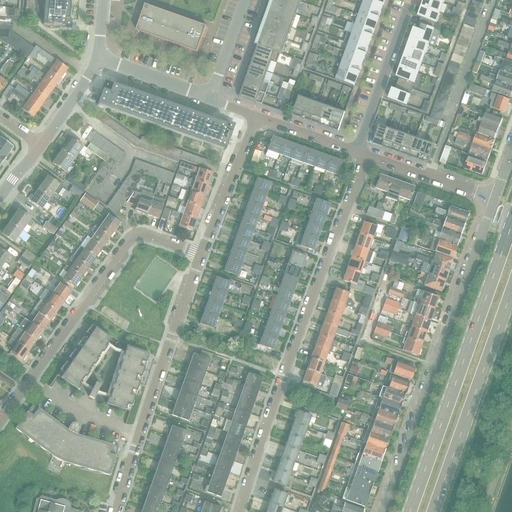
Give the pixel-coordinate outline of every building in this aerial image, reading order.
[(26,0),(25,11),(33,17),(34,0),(26,0)] [(47,0),(46,25),(60,26),(60,28),(74,29),(74,31),(75,31),(75,28),(74,27),(74,25),(73,24),(72,22),(72,19),(68,19),(68,18),(66,18),(67,0),(47,0)] [(273,0),(258,45),(282,54),(301,0),(273,0)] [(372,0),(363,0),(361,6),(380,13),(384,4),(372,0)] [(434,0),(423,0),(421,6),(440,13),(443,3),(434,0)] [(472,0),(470,6),(481,10),(483,4),(472,0)] [(338,8),(332,6),(327,4),(325,10),(335,14),(338,8)] [(206,26),(149,6),(146,5),(142,15),(141,15),(136,30),(197,52),(203,37),(202,37),(206,26)] [(361,6),(358,15),(377,22),(380,13),(361,6)] [(423,18),(421,24),(434,28),(436,23),(440,13),(421,6),(418,16),(423,18)] [(470,6),(468,12),(479,15),(481,10),(470,6)] [(468,12),(466,18),(477,22),(479,15),(468,12)] [(358,15),(355,24),(374,31),(377,22),(358,15)] [(466,18),(464,23),(475,27),(477,22),(466,18)] [(496,21),(492,19),(488,30),(494,32),(498,22),(496,21)] [(464,23),(462,28),(473,32),(475,27),(464,23)] [(0,29),(9,30),(12,32),(12,25),(0,24),(0,29)] [(355,24),(352,33),(371,40),(374,31),(355,24)] [(414,28),(410,38),(428,44),(434,47),(440,31),(434,28),(421,24),(419,30),(414,28)] [(462,28),(460,34),(471,37),(473,32),(462,28)] [(0,38),(5,42),(12,32),(9,30),(0,29),(0,38)] [(12,32),(5,42),(10,45),(17,36),(12,32)] [(352,33),(349,42),(367,49),(371,40),(352,33)] [(460,34),(458,39),(469,43),(471,37),(460,34)] [(17,36),(10,45),(14,48),(21,39),(17,36)] [(410,38),(407,47),(425,54),(428,44),(410,38)] [(21,39),(14,48),(18,51),(25,42),(21,39)] [(336,48),(345,51),(364,58),(367,49),(349,42),(339,39),(336,48)] [(458,39),(456,45),(467,49),(469,43),(458,39)] [(500,41),(498,45),(510,50),(511,50),(511,43),(511,46),(500,41)] [(25,42),(18,51),(23,54),(30,45),(25,42)] [(30,45),(23,54),(27,58),(29,55),(34,48),(30,45)] [(252,55),(254,56),(254,55),(271,61),(277,63),(280,54),(282,54),(258,45),(256,50),(254,49),(252,55)] [(456,45),(455,50),(465,53),(467,49),(456,45)] [(490,54),(495,56),(511,62),(511,50),(510,50),(498,45),(498,46),(509,50),(508,55),(494,50),(493,52),(491,52),(490,54)] [(34,48),(29,55),(34,59),(37,54),(53,65),(50,70),(60,78),(67,68),(36,46),(34,48)] [(407,47),(403,57),(421,64),(425,54),(407,47)] [(455,50),(453,55),(463,59),(465,53),(455,50)] [(345,51),(342,60),(361,67),(364,58),(345,51)] [(480,51),(476,62),(481,64),(485,53),(480,51)] [(248,65),(251,66),(251,65),(267,71),(271,61),(254,55),(254,56),(252,60),(250,59),(248,65)] [(453,55),(450,61),(461,64),(463,59),(453,55)] [(511,62),(495,56),(494,61),(503,64),(501,71),(511,74),(511,62)] [(403,57),(400,67),(418,73),(421,64),(403,57)] [(5,63),(0,69),(5,72),(9,66),(11,62),(7,60),(5,63)] [(342,60),(339,69),(358,76),(361,67),(342,60)] [(450,61),(449,66),(459,70),(461,64),(450,61)] [(481,64),(476,62),(472,72),(477,74),(481,64)] [(245,75),(247,76),(247,75),(264,81),(267,71),(251,65),(251,66),(249,70),(247,69),(245,75)] [(449,66),(447,72),(457,75),(459,70),(449,66)] [(402,79),(400,84),(412,89),(414,83),(418,73),(400,67),(396,77),(402,79)] [(33,68),(31,72),(54,88),(60,78),(50,70),(45,76),(33,68)] [(358,76),(339,69),(335,79),(354,86),(358,76)] [(491,74),(489,78),(511,86),(511,74),(501,71),(498,77),(491,74)] [(54,88),(31,72),(27,76),(40,85),(36,90),(47,98),(54,88)] [(447,72),(445,77),(455,81),(457,75),(447,72)] [(247,75),(247,76),(245,80),(243,80),(241,85),(243,86),(266,94),(269,83),(264,81),(247,75)] [(511,93),(511,86),(489,78),(482,75),(480,80),(494,85),(492,91),(510,98),(511,93)] [(445,77),(442,83),(453,87),(455,81),(445,77)] [(99,102),(181,131),(225,147),(224,150),(225,150),(231,134),(233,134),(238,121),(238,120),(237,120),(236,120),(234,120),(232,121),(230,121),(227,120),(226,124),(225,123),(224,126),(177,109),(178,106),(113,83),(112,86),(111,85),(110,85),(108,86),(106,86),(104,86),(101,85),(99,93),(101,93),(97,104),(98,105),(99,102)] [(442,83),(440,88),(451,92),(453,87),(442,83)] [(412,89),(400,84),(398,90),(392,88),(388,99),(407,105),(410,95),(412,89)] [(484,96),(487,89),(471,84),(468,90),(484,96)] [(8,99),(12,93),(26,103),(22,109),(33,117),(40,107),(17,91),(9,85),(2,95),(8,99)] [(266,94),(243,86),(242,91),(239,90),(237,95),(262,104),(266,94)] [(20,87),(17,91),(40,107),(47,98),(36,90),(32,96),(20,87)] [(440,88),(438,94),(449,98),(451,92),(440,88)] [(489,107),(494,109),(505,113),(510,100),(499,96),(492,93),(490,99),(492,100),(489,107)] [(438,94),(437,99),(447,103),(449,98),(438,94)] [(292,115),(301,118),(308,99),(299,96),(292,115)] [(308,99),(301,118),(311,121),(317,103),(308,99)] [(437,99),(434,105),(445,109),(447,103),(437,99)] [(421,110),(426,112),(430,102),(425,101),(421,110)] [(317,103),(311,121),(320,125),(326,106),(317,103)] [(434,105),(432,111),(443,115),(445,109),(434,105)] [(326,106),(320,125),(329,128),(335,109),(326,106)] [(335,109),(329,128),(338,131),(345,112),(335,109)] [(443,115),(432,111),(430,117),(441,121),(443,115)] [(492,115),(486,112),(482,123),(499,129),(503,118),(498,117),(492,115)] [(136,148),(139,141),(102,113),(97,120),(136,148)] [(473,131),(477,133),(495,140),(499,129),(482,123),(476,121),(473,131)] [(372,143),(382,147),(389,128),(379,125),(372,143)] [(389,128),(382,147),(391,150),(398,131),(389,128)] [(92,130),(85,139),(90,143),(97,133),(92,130)] [(398,131),(391,150),(400,153),(407,134),(398,131)] [(459,132),(457,138),(461,139),(491,150),(495,140),(477,133),(474,139),(468,137),(468,135),(459,132)] [(97,133),(90,143),(94,146),(102,137),(97,133)] [(407,134),(400,153),(409,156),(416,138),(407,134)] [(267,150),(279,154),(284,141),(272,136),(267,150)] [(0,164),(6,157),(5,156),(12,146),(0,137),(0,164)] [(70,137),(61,150),(74,159),(79,152),(85,157),(86,156),(88,157),(91,152),(70,137)] [(102,137),(94,146),(99,149),(99,150),(106,140),(102,137)] [(139,141),(136,148),(138,149),(142,150),(146,139),(142,138),(139,141)] [(416,138),(409,156),(418,160),(425,141),(416,138)] [(461,139),(457,138),(455,143),(464,147),(465,145),(471,147),(469,154),(487,161),(491,150),(461,139)] [(146,139),(142,150),(148,152),(152,141),(146,139)] [(106,140),(99,150),(104,153),(111,144),(106,140)] [(152,141),(148,152),(152,154),(154,154),(158,143),(152,141)] [(284,141),(279,154),(291,158),(295,145),(284,141)] [(425,141),(418,160),(428,163),(434,144),(425,141)] [(158,143),(154,154),(160,157),(164,145),(158,143)] [(111,144),(104,153),(109,157),(116,147),(111,144)] [(164,145),(160,157),(166,159),(170,147),(164,145)] [(295,145),(291,158),(302,162),(307,149),(295,145)] [(446,164),(452,147),(446,145),(440,162),(446,164)] [(116,147),(109,157),(113,160),(120,151),(116,147)] [(170,147),(166,159),(172,161),(176,149),(170,147)] [(99,149),(96,154),(105,161),(109,157),(104,153),(99,150),(99,149)] [(172,161),(178,163),(179,159),(217,172),(219,164),(176,149),(172,161)] [(307,149),(302,162),(314,166),(318,153),(307,149)] [(74,159),(61,150),(52,163),(68,174),(73,168),(70,165),(74,159)] [(120,151),(113,160),(118,164),(125,154),(120,151)] [(318,153),(314,166),(325,170),(330,157),(318,153)] [(469,154),(465,166),(483,173),(487,161),(469,154)] [(105,161),(105,162),(115,169),(118,164),(113,160),(109,157),(105,161)] [(330,157),(325,170),(337,175),(342,161),(330,157)] [(135,160),(131,171),(137,173),(141,162),(135,160)] [(105,162),(101,167),(111,174),(115,169),(105,162)] [(141,162),(137,173),(142,175),(146,164),(141,162)] [(146,164),(142,175),(148,177),(152,166),(146,164)] [(152,166),(148,177),(153,179),(157,168),(152,166)] [(101,167),(98,172),(108,179),(111,174),(101,167)] [(198,173),(195,180),(208,185),(213,173),(194,167),(193,171),(198,173)] [(157,168),(153,179),(159,181),(163,170),(157,168)] [(163,170),(159,181),(164,183),(168,172),(163,170)] [(130,173),(127,178),(137,185),(140,180),(141,179),(142,175),(137,173),(131,171),(130,173)] [(98,172),(95,176),(104,183),(108,179),(98,172)] [(168,172),(164,183),(170,185),(174,174),(168,172)] [(374,189),(376,188),(387,192),(391,179),(380,175),(378,181),(372,179),(369,188),(374,189)] [(48,176),(39,188),(50,197),(54,191),(58,194),(63,187),(48,176)] [(73,186),(83,193),(84,191),(87,187),(70,176),(67,181),(73,185),(73,186)] [(95,176),(91,181),(101,188),(104,183),(95,176)] [(127,178),(124,183),(133,190),(137,185),(127,178)] [(194,184),(191,191),(204,196),(208,185),(195,180),(190,178),(189,182),(194,184)] [(257,178),(253,190),(267,195),(271,183),(257,178)] [(391,179),(387,192),(398,196),(403,183),(391,179)] [(91,181),(88,186),(98,193),(101,188),(91,181)] [(124,183),(120,188),(130,194),(133,190),(124,183)] [(403,183),(398,196),(409,200),(414,187),(403,183)] [(73,186),(69,191),(79,198),(83,193),(73,186)] [(87,188),(84,191),(94,198),(98,193),(88,186),(87,188)] [(50,197),(39,188),(30,201),(42,209),(50,197)] [(120,188),(117,192),(127,199),(130,194),(120,188)] [(187,190),(183,201),(187,203),(200,207),(204,196),(191,191),(187,190)] [(253,190),(249,201),(263,206),(267,195),(253,190)] [(117,192),(113,197),(123,204),(127,199),(117,192)] [(127,202),(137,205),(135,211),(147,214),(151,201),(153,196),(148,195),(146,200),(140,197),(141,194),(134,192),(127,202)] [(417,192),(415,198),(412,204),(416,206),(418,199),(421,194),(417,192)] [(98,204),(85,194),(80,202),(93,211),(98,204)] [(151,201),(147,214),(159,218),(165,200),(153,196),(151,201)] [(113,197),(110,202),(120,209),(123,204),(113,197)] [(316,199),(312,211),(326,216),(330,204),(316,199)] [(186,207),(183,214),(196,219),(200,207),(187,203),(181,201),(179,205),(186,207)] [(249,201),(245,213),(258,217),(263,206),(249,201)] [(110,202),(106,207),(116,214),(120,209),(110,202)] [(380,210),(369,206),(366,214),(377,218),(380,210)] [(434,213),(438,214),(446,217),(465,223),(468,213),(449,206),(447,212),(436,208),(434,213)] [(169,220),(172,210),(165,208),(161,217),(169,220)] [(19,210),(10,222),(23,230),(27,224),(30,227),(33,222),(30,220),(31,218),(19,210)] [(73,211),(72,212),(70,215),(77,220),(79,216),(76,214),(76,213),(73,211)] [(312,211),(308,222),(322,227),(326,216),(312,211)] [(245,213),(241,224),(254,229),(258,217),(245,213)] [(196,219),(183,214),(179,226),(192,230),(196,219)] [(425,221),(425,222),(435,225),(461,234),(465,223),(446,217),(438,214),(446,216),(442,225),(441,224),(441,222),(430,218),(429,219),(427,218),(426,221),(425,221)] [(94,226),(110,237),(120,223),(109,215),(99,229),(94,226)] [(47,221),(46,221),(57,229),(61,223),(51,216),(47,221)] [(378,223),(364,218),(359,234),(372,239),(378,223)] [(57,229),(46,221),(42,227),(53,235),(57,229)] [(70,230),(72,226),(65,221),(63,225),(70,230)] [(23,230),(10,222),(2,233),(19,245),(27,233),(23,230)] [(308,222),(304,233),(318,238),(322,227),(308,222)] [(435,225),(425,222),(424,226),(436,230),(434,238),(438,239),(456,246),(461,234),(435,225)] [(241,224),(237,236),(250,240),(254,229),(241,224)] [(88,236),(87,236),(103,247),(110,237),(94,226),(91,230),(95,234),(92,239),(88,236)] [(393,240),(396,230),(387,227),(385,232),(387,233),(385,237),(393,240)] [(63,240),(65,236),(58,231),(56,235),(63,240)] [(318,238),(304,233),(299,245),(313,250),(318,238)] [(359,234),(355,245),(368,250),(372,239),(359,234)] [(87,236),(80,246),(96,257),(103,247),(87,236)] [(237,236),(233,247),(246,252),(250,240),(237,236)] [(438,239),(434,238),(429,250),(452,258),(456,246),(438,239)] [(57,248),(59,245),(52,240),(50,244),(57,248)] [(420,240),(418,246),(427,249),(428,243),(420,240)] [(355,245),(351,257),(364,261),(368,250),(355,245)] [(77,250),(73,256),(77,258),(89,267),(96,257),(80,246),(77,250)] [(233,247),(228,259),(242,263),(246,252),(233,247)] [(0,249),(0,266),(1,268),(9,256),(0,249)] [(37,257),(26,249),(22,256),(32,263),(37,257)] [(43,253),(48,257),(50,258),(52,255),(45,250),(43,253)] [(292,251),(288,264),(302,269),(306,256),(292,251)] [(415,259),(431,265),(447,270),(451,260),(435,254),(433,260),(417,255),(415,259)] [(74,263),(71,268),(82,276),(89,267),(77,258),(73,256),(72,255),(69,259),(74,263)] [(32,263),(22,256),(18,261),(29,269),(32,263)] [(351,257),(346,268),(360,273),(364,261),(351,257)] [(242,263),(228,259),(224,271),(237,275),(242,263)] [(298,280),(302,269),(288,264),(284,275),(298,280)] [(38,273),(41,269),(34,265),(32,268),(38,273)] [(63,269),(67,273),(64,278),(75,286),(82,276),(71,268),(70,269),(66,265),(63,269)] [(431,265),(427,275),(444,281),(447,270),(431,265)] [(386,266),(384,273),(391,275),(393,269),(386,266)] [(360,273),(346,268),(342,280),(351,283),(349,288),(361,292),(365,283),(357,280),(360,273)] [(27,275),(25,278),(31,283),(33,279),(27,275)] [(294,292),(298,280),(284,275),(279,286),(294,292)] [(444,281),(427,275),(424,285),(440,291),(444,281)] [(216,276),(212,288),(226,293),(230,281),(216,276)] [(57,288),(53,293),(64,302),(71,291),(53,278),(50,283),(57,288)] [(12,293),(1,285),(0,286),(0,293),(7,298),(12,293)] [(20,285),(17,289),(26,295),(29,291),(20,285)] [(289,303),(294,292),(279,286),(275,298),(289,303)] [(402,298),(404,292),(390,287),(388,293),(402,298)] [(50,298),(46,303),(57,311),(64,302),(53,293),(46,288),(43,293),(50,298)] [(212,288),(208,300),(222,305),(226,293),(212,288)] [(335,288),(331,300),(344,305),(349,293),(335,288)] [(413,302),(416,303),(418,304),(419,304),(434,309),(438,297),(417,290),(413,302)] [(13,295),(10,298),(17,303),(19,299),(13,295)] [(285,314),(289,303),(275,298),(271,309),(285,314)] [(400,303),(386,298),(384,304),(397,309),(400,303)] [(41,299),(33,309),(50,321),(57,311),(46,303),(41,299)] [(208,300),(204,311),(218,316),(222,305),(208,300)] [(331,300),(327,312),(340,317),(344,305),(331,300)] [(397,309),(384,304),(382,310),(395,314),(397,309)] [(414,309),(412,314),(430,321),(434,309),(419,304),(418,304),(416,310),(414,309)] [(6,305),(4,308),(10,313),(12,309),(6,305)] [(36,317),(32,323),(43,331),(50,321),(33,309),(30,314),(36,317)] [(281,326),(285,314),(271,309),(267,321),(281,326)] [(218,316),(204,311),(200,323),(214,328),(218,316)] [(327,312),(323,323),(336,328),(340,317),(327,312)] [(412,321),(410,327),(426,332),(430,321),(412,314),(410,320),(412,321)] [(25,318),(18,328),(25,332),(39,343),(36,340),(43,331),(32,323),(25,318)] [(277,337),(281,326),(267,321),(263,332),(277,337)] [(391,327),(378,322),(375,327),(389,332),(391,327)] [(323,323),(319,335),(332,339),(336,328),(323,323)] [(105,346),(111,338),(91,325),(56,375),(77,389),(81,384),(80,383),(84,376),(86,377),(89,372),(88,371),(93,364),(94,365),(98,360),(97,359),(102,352),(103,353),(106,347),(105,346)] [(389,332),(375,327),(374,333),(387,338),(389,332)] [(406,332),(404,337),(421,344),(426,332),(410,327),(408,333),(406,332)] [(18,328),(11,338),(18,343),(29,351),(33,345),(36,347),(39,343),(25,332),(18,328)] [(273,350),(277,337),(263,332),(259,345),(273,350)] [(319,335),(315,346),(328,351),(332,339),(319,335)] [(421,344),(404,337),(402,343),(404,344),(402,350),(417,356),(421,344)] [(18,343),(11,338),(8,342),(14,347),(11,352),(22,360),(29,351),(18,343)] [(149,353),(126,346),(123,355),(122,355),(120,361),(121,361),(118,369),(117,369),(115,375),(116,376),(114,384),(112,383),(110,389),(112,390),(109,398),(108,398),(106,404),(130,411),(149,353)] [(315,346),(311,358),(324,363),(328,351),(315,346)] [(359,360),(362,349),(357,347),(353,358),(359,360)] [(193,354),(189,367),(205,372),(210,360),(193,354)] [(311,358),(307,369),(320,374),(324,363),(311,358)] [(409,380),(414,368),(386,358),(385,362),(392,365),(389,373),(409,380)] [(338,367),(345,370),(347,364),(340,362),(338,367)] [(189,367),(185,378),(201,384),(205,372),(189,367)] [(320,374),(307,369),(303,381),(316,385),(320,374)] [(248,373),(244,386),(258,391),(263,378),(248,373)] [(350,384),(353,376),(347,374),(344,382),(350,384)] [(391,380),(388,389),(404,394),(409,383),(390,376),(388,380),(391,380)] [(185,378),(180,390),(197,396),(201,384),(185,378)] [(93,399),(100,386),(100,385),(95,382),(88,396),(93,399)] [(244,386),(240,398),(254,403),(258,391),(244,386)] [(382,387),(378,397),(400,405),(404,394),(388,389),(382,387)] [(180,390),(176,402),(192,408),(197,396),(180,390)] [(378,397),(374,409),(397,416),(400,405),(378,397)] [(240,398),(236,409),(250,414),(254,403),(240,398)] [(349,401),(338,398),(335,407),(345,411),(349,401)] [(192,408),(176,402),(172,415),(188,421),(192,408)] [(70,424),(70,425),(68,429),(33,404),(15,428),(52,456),(55,457),(63,461),(65,462),(110,475),(118,446),(77,434),(79,430),(79,429),(80,428),(80,427),(79,426),(79,425),(78,424),(78,423),(77,423),(76,422),(75,422),(74,422),(73,422),(72,423),(71,423),(70,424)] [(236,409),(231,421),(246,426),(250,414),(236,409)] [(374,409),(370,420),(392,428),(397,416),(374,409)] [(298,411),(294,423),(306,428),(310,416),(298,411)] [(370,420),(366,431),(388,439),(392,428),(370,420)] [(231,421),(227,433),(241,438),(246,426),(231,421)] [(348,425),(342,422),(338,434),(344,436),(348,425)] [(294,423),(289,435),(302,439),(306,428),(294,423)] [(172,426),(168,438),(182,443),(186,431),(172,426)] [(347,437),(351,438),(352,439),(359,441),(362,443),(384,450),(388,439),(366,431),(362,442),(359,441),(360,439),(348,434),(347,437)] [(227,433),(223,445),(237,450),(241,438),(227,433)] [(289,435),(285,446),(298,451),(302,439),(289,435)] [(168,438),(164,450),(178,455),(182,443),(168,438)] [(351,438),(349,442),(361,447),(358,454),(380,462),(384,450),(362,443),(359,441),(352,439),(351,438)] [(223,445),(219,456),(233,461),(237,450),(223,445)] [(339,447),(333,445),(329,456),(335,458),(339,447)] [(285,446),(281,457),(294,462),(298,451),(285,446)] [(164,450),(160,462),(173,467),(178,455),(164,450)] [(358,454),(354,465),(376,473),(380,462),(358,454)] [(219,456),(215,468),(229,473),(233,461),(219,456)] [(329,456),(325,467),(331,469),(335,458),(329,456)] [(281,457),(277,469),(290,473),(294,462),(281,457)] [(160,462),(155,474),(169,479),(173,467),(160,462)] [(353,470),(350,476),(372,484),(376,473),(354,465),(351,464),(349,469),(353,470)] [(331,469),(325,467),(321,479),(327,481),(331,469)] [(215,468),(210,480),(224,485),(229,473),(215,468)] [(290,473),(277,469),(273,481),(285,485),(290,473)] [(155,474),(151,485),(165,490),(169,479),(155,474)] [(350,476),(346,487),(368,495),(372,484),(350,476)] [(327,481),(321,479),(317,490),(323,492),(327,481)] [(224,485),(210,480),(206,492),(220,497),(224,485)] [(151,485),(147,497),(161,502),(165,490),(151,485)] [(368,495),(346,487),(342,499),(364,507),(368,495)] [(274,490),(269,503),(282,508),(287,495),(274,490)] [(82,511),(83,511),(71,508),(71,509),(71,508),(71,506),(70,503),(68,501),(66,500),(64,499),(61,499),(59,499),(56,500),(56,499),(42,495),(41,497),(37,499),(36,499),(32,511),(82,511)] [(322,505),(325,498),(317,495),(314,502),(322,505)] [(147,497),(143,509),(151,511),(157,511),(161,502),(147,497)] [(332,506),(331,510),(335,511),(362,511),(364,509),(342,501),(339,508),(332,506)] [(204,502),(200,511),(218,511),(220,508),(204,502)] [(269,503),(265,511),(280,511),(282,508),(269,503)]
